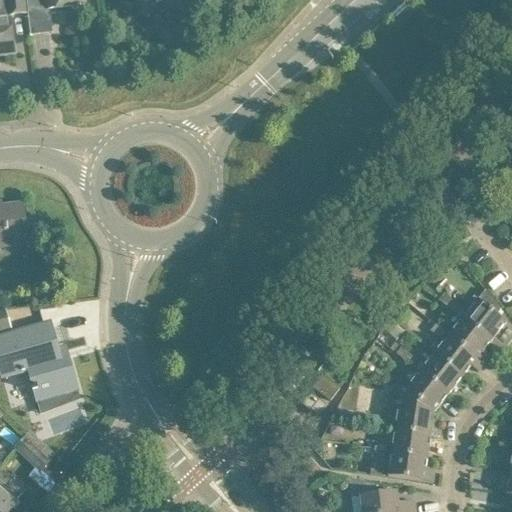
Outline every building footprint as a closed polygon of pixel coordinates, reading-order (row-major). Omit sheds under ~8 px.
[(0,0),(0,55),(15,54),(10,16),(25,13),(23,0),(0,0)] [(84,0),(25,0),(28,13),(75,7),(75,10),(86,9),(84,0)] [(4,246),(28,244),(22,205),(0,208),(0,204),(0,242),(4,242),(4,246)] [(474,297),(458,317),(462,320),(463,319),(491,341),(492,341),(506,323),(497,316),(501,310),(485,291),(478,300),(474,297)] [(448,309),(454,302),(444,294),(438,301),(448,309)] [(454,302),(448,309),(458,317),(464,310),(454,302)] [(483,352),(491,341),(463,319),(462,320),(449,337),(484,365),(490,358),(483,352)] [(404,331),(391,321),(384,330),(396,340),(404,331)] [(60,361),(49,325),(0,338),(0,369),(3,378),(29,371),(37,401),(76,390),(68,359),(60,361)] [(435,325),(430,332),(439,339),(442,336),(444,333),(444,332),(435,325)] [(478,373),(484,365),(449,337),(434,355),(463,377),(471,367),(478,373)] [(396,355),(405,363),(411,356),(401,348),(396,355)] [(448,396),(463,377),(434,355),(420,373),(448,396)] [(421,363),(411,356),(405,363),(415,370),(421,363)] [(434,413),(448,396),(420,373),(406,389),(399,384),(391,394),(434,413)] [(330,402),(340,389),(322,376),(317,383),(313,388),(330,402)] [(318,400),(304,389),(295,400),(298,403),(310,411),(318,400)] [(434,414),(434,413),(391,394),(391,395),(388,409),(397,410),(394,431),(430,436),(434,414)] [(310,411),(317,417),(318,417),(326,406),(318,400),(310,411)] [(377,419),(376,428),(389,430),(390,421),(377,419)] [(394,431),(391,454),(427,459),(430,436),(394,431)] [(15,449),(40,472),(49,462),(25,439),(15,449)] [(374,443),(373,451),(386,453),(387,445),(374,443)] [(425,472),(427,459),(391,454),(388,477),(433,484),(434,473),(425,472)] [(371,467),(370,476),(383,478),(384,469),(371,467)] [(0,472),(0,511),(9,511),(10,511),(25,492),(0,472)] [(352,511),(410,511),(415,511),(414,502),(398,504),(396,492),(376,495),(375,485),(349,481),(352,511)]
